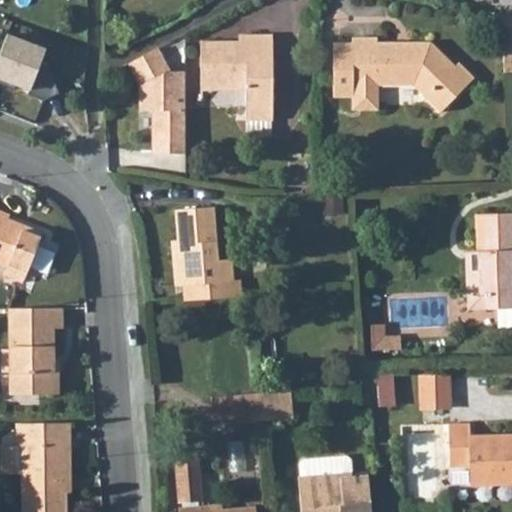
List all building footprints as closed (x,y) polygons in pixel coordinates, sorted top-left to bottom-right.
[(511,10),(503,10),(506,74),(511,74),(511,10)] [(241,42),(204,42),(205,86),(247,85),(247,118),(275,119),(275,70),(273,34),(241,33),(241,42)] [(46,51),(8,34),(0,53),(0,83),(28,94),(46,51)] [(381,86),(383,85),(414,84),(445,113),(476,80),(459,65),(457,68),(431,44),(380,45),(380,37),(354,38),(354,43),(335,43),(337,97),(355,97),(355,90),(381,89),(381,86)] [(150,145),(182,144),(183,72),(173,72),(156,47),(124,63),(136,86),(136,111),(150,112),(150,145)] [(381,89),(355,90),(355,97),(355,110),(381,109),(381,89)] [(197,286),(198,296),(252,293),(250,278),(243,278),(243,260),(241,256),(229,257),(223,204),(188,206),(190,238),(194,238),(195,248),(181,248),(183,266),(184,282),(194,282),(197,286)] [(0,259),(8,263),(4,274),(23,281),(42,233),(41,231),(0,213),(0,259)] [(470,255),(473,299),(493,297),(494,312),(511,311),(511,218),(479,220),(482,255),(470,255)] [(493,297),(473,299),(473,314),(494,312),(493,297)] [(24,301),(11,301),(12,314),(14,387),(57,388),(55,321),(66,321),(64,300),(37,301),(24,301)] [(402,350),(404,330),(375,327),(374,347),(402,350)] [(420,376),(422,406),(449,404),(447,374),(420,376)] [(379,377),(380,407),(395,406),(394,376),(379,377)] [(295,387),(261,390),(263,407),(296,406),(295,387)] [(261,390),(215,394),(218,422),(264,418),(263,407),(261,390)] [(296,406),(263,407),(264,418),(297,417),(296,406)] [(74,418),(21,418),(21,439),(7,439),(7,466),(27,466),(27,511),(70,511),(69,466),(70,439),(74,439),(74,418)] [(511,433),(468,436),(467,423),(445,425),(448,467),(469,466),(470,485),(511,482),(511,433)] [(371,511),(368,466),(352,468),(350,450),(346,446),(304,450),(301,454),(302,467),(298,468),(300,511),(371,511)] [(200,448),(176,449),(178,494),(182,493),(182,499),(179,499),(179,511),(254,511),(255,502),(222,504),(222,497),(198,498),(198,493),(202,493),(200,448)]
